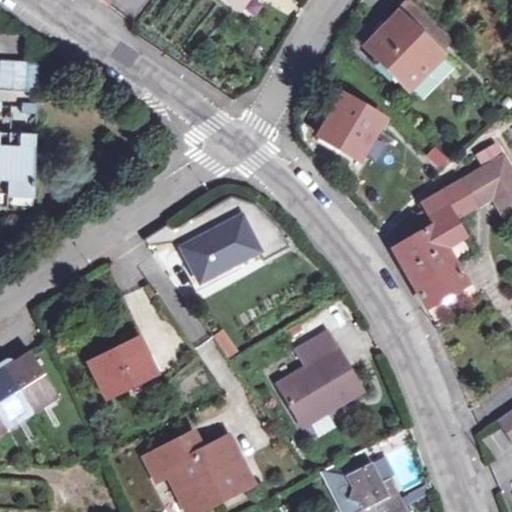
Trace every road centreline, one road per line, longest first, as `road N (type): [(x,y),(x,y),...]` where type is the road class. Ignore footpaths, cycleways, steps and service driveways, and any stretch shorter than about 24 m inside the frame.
road 1 (residential): [(240,140),(355,258),(393,318),(470,511)]
road 2 (residential): [(0,303),(240,140)]
road 3 (residential): [(47,0),(240,140)]
road 4 (residential): [(240,140),(258,124),(331,0)]
